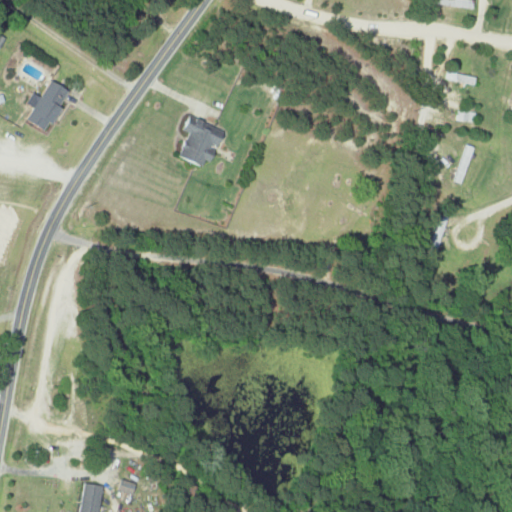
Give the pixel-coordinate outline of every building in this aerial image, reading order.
[(63,90),(43,79),(35,95),(26,91),(20,102),(27,106),(20,119),(41,130),(63,90)] [(454,120),(473,121),(473,110),(455,110),(454,120)] [(171,155),(201,168),(217,129),(187,116),(184,123),(178,121),(175,128),(182,131),(171,155)] [(128,494),(131,483),(116,478),(113,489),(128,494)] [(94,511),(99,485),(79,482),(74,511),(94,511)]
